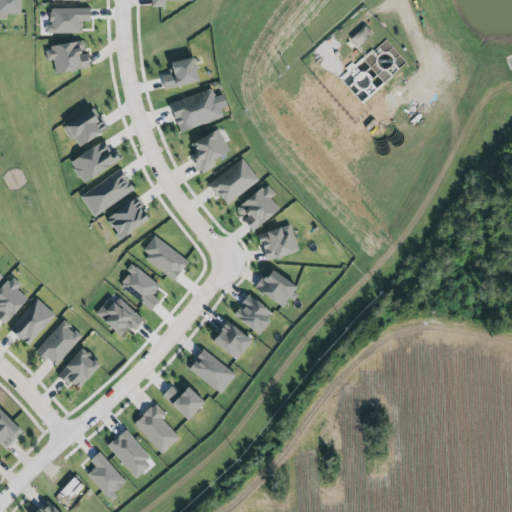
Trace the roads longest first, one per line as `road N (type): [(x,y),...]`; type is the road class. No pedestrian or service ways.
road 1 (residential): [(0,504),(142,368),(219,272),(219,255),(140,125),(124,60),(123,0)]
road 2 (residential): [(511,326),(381,303),(324,363),(272,451),(203,511)]
